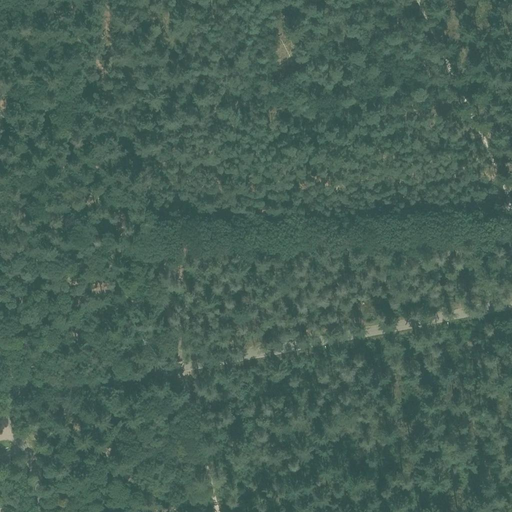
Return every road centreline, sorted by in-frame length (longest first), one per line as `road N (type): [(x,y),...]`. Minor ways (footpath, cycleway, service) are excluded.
road 1 (track): [(511,228),(0,251)]
road 2 (unclassified): [(10,382),(91,385),(511,302)]
road 3 (track): [(182,368),(220,511)]
